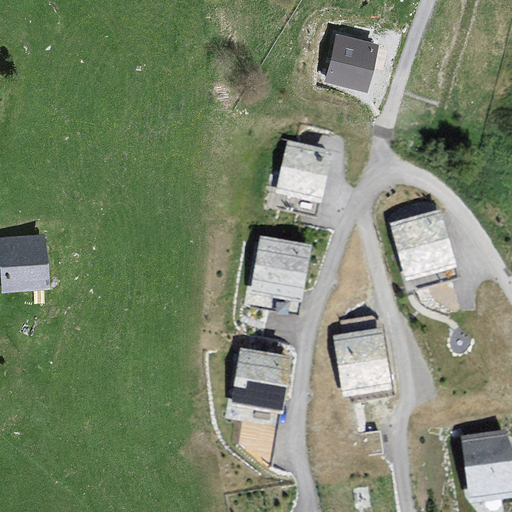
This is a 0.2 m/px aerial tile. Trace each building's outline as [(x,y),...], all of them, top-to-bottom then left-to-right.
[(323,78),(366,88),(378,39),(336,28),(323,78)] [(322,201),(337,151),(290,137),(275,187),(322,201)] [(405,279),(458,265),(438,192),(386,206),(405,279)] [(26,234),(0,236),(0,291),(30,289),(26,234)] [(305,305),(314,242),(258,234),(249,297),(305,305)] [(336,330),(342,395),(392,390),(386,325),(336,330)] [(238,348),(230,408),(285,416),(294,356),(238,348)] [(490,434),(448,440),(457,506),(499,501),(490,434)]
